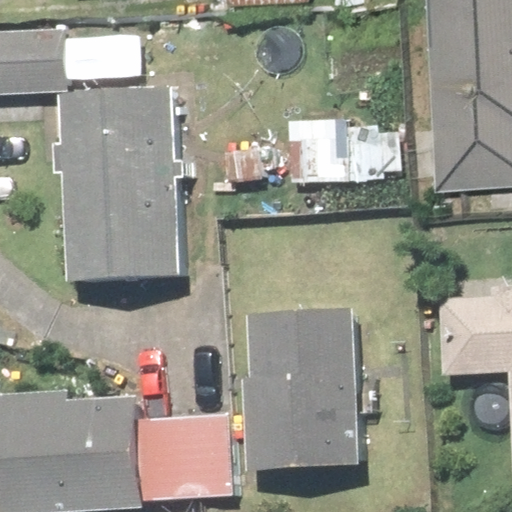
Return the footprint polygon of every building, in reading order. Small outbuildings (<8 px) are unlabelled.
[(511,0),(434,0),(449,193),(500,189),(511,188),(511,0)] [(76,37),(0,39),(0,101),(78,99),(76,37)] [(185,99),(69,105),(79,297),(195,291),(185,99)] [(302,136),(303,193),(403,191),(402,134),(302,136)] [(511,371),(511,291),(447,295),(452,375),(511,371)] [(367,319),(254,323),(260,484),(372,480),(367,319)] [(239,420),(150,427),(149,408),(76,413),(75,398),(0,403),(0,426),(6,511),(154,511),(155,510),(245,504),(239,420)]
